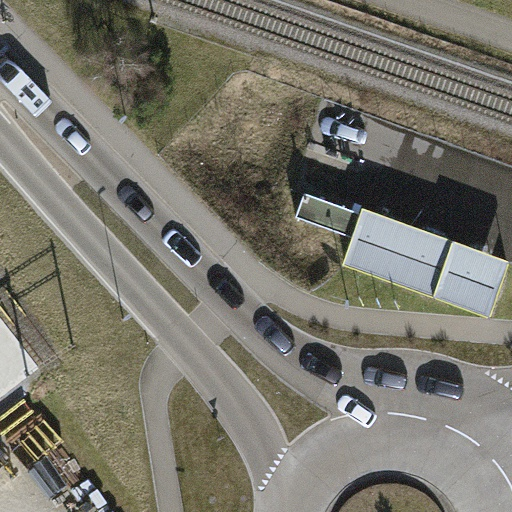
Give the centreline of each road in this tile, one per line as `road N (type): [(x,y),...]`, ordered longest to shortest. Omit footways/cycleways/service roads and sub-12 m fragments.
road 1 (secondary): [(399,420),(314,372),(32,135)]
road 2 (secondary): [(32,135),(248,418),(295,496)]
road 3 (secondary): [(511,496),(467,439),(399,420)]
road 4 (secondary): [(399,420),(329,447),(295,496)]
